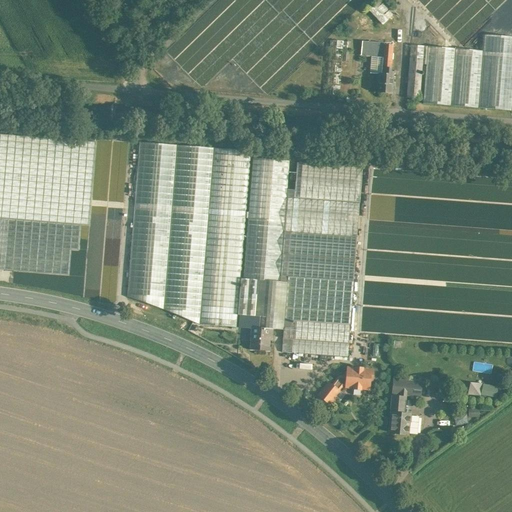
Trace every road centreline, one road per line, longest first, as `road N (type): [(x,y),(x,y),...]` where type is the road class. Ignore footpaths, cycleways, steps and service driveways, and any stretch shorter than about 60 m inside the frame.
road 1 (unclassified): [(511,121),(0,78)]
road 2 (secondary): [(407,511),(327,430),(207,350),(0,293)]
